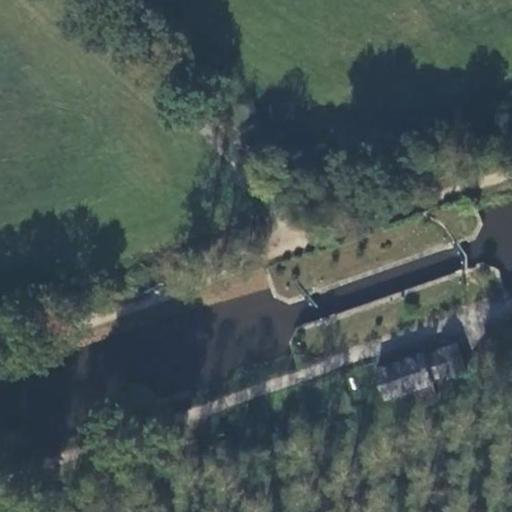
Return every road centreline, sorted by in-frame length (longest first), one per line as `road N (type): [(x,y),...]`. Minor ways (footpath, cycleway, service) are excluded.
road 1 (track): [(300,241),(279,206),(190,112),(69,0)]
road 2 (unclassified): [(275,386),(511,304)]
